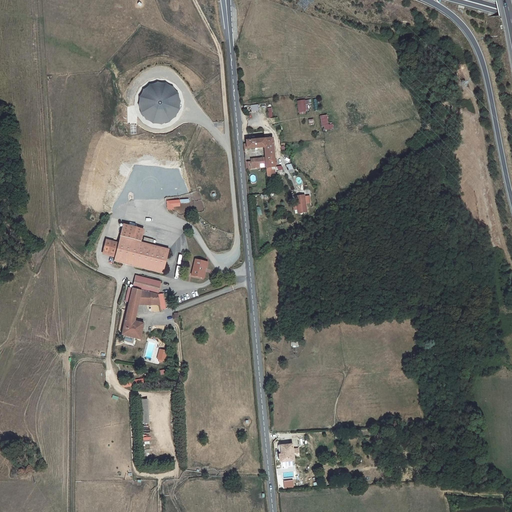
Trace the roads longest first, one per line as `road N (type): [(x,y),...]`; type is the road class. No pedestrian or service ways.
road 1 (secondary): [(273,511),(226,0)]
road 2 (motorway): [(424,0),(470,35),(489,77),(511,203)]
road 3 (track): [(194,0),(219,50),(228,146)]
